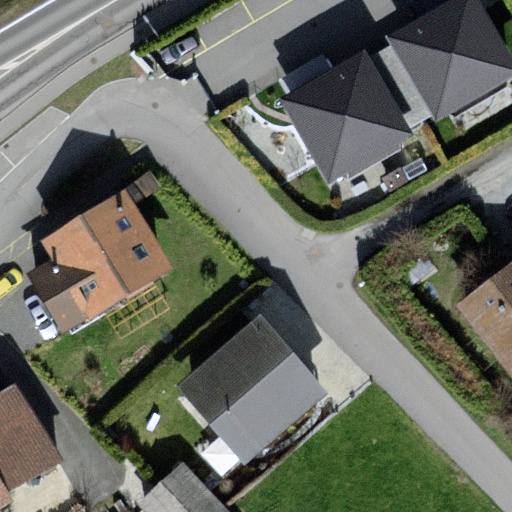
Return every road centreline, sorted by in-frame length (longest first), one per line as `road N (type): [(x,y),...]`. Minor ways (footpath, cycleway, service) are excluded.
road 1 (residential): [(0,206),(102,116),(123,107),(167,121),(511,497)]
road 2 (secondary): [(0,65),(102,0)]
